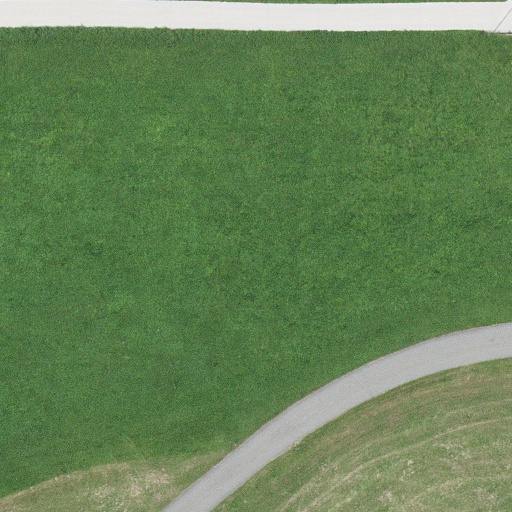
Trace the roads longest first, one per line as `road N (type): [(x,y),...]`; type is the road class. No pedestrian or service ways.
road 1 (track): [(511,23),(0,14)]
road 2 (unclassified): [(511,339),(409,363),(318,405),(186,511)]
